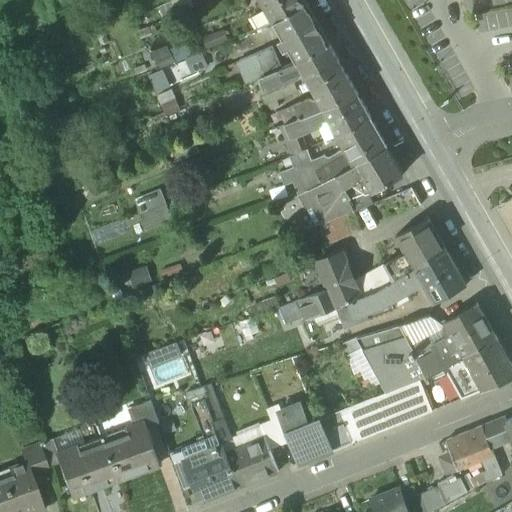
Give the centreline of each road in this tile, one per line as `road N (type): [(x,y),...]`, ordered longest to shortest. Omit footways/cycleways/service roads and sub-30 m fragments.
road 1 (secondary): [(511,294),(343,0)]
road 2 (residential): [(511,401),(239,511)]
